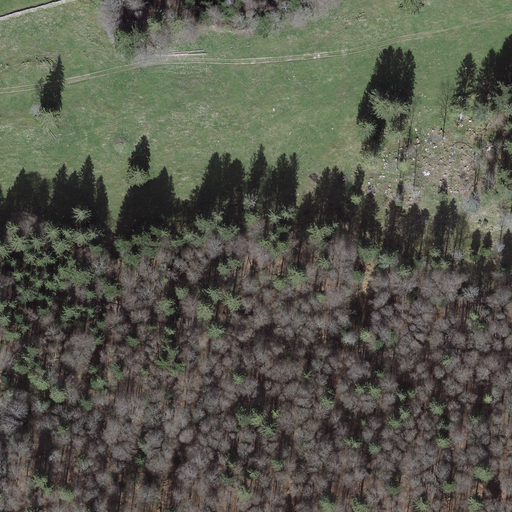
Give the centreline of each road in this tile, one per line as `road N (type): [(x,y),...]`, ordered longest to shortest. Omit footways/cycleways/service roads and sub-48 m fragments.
road 1 (track): [(0,276),(111,312),(313,349),(511,356)]
road 2 (track): [(0,89),(159,64),(263,62),(511,19)]
